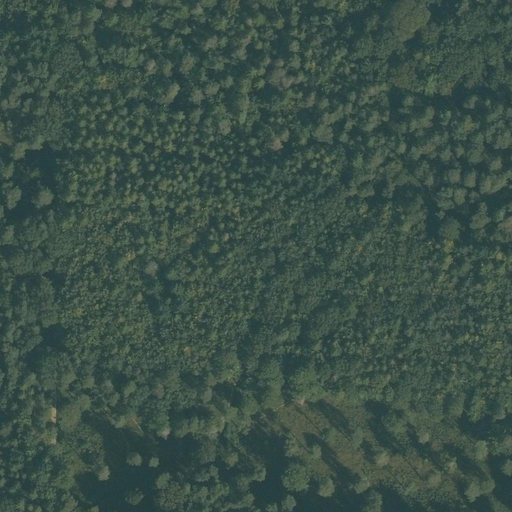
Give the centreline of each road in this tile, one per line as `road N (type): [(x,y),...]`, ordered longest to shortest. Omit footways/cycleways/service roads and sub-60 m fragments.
road 1 (track): [(156,511),(218,439),(273,266),(365,139),(437,0)]
road 2 (track): [(55,511),(60,0)]
